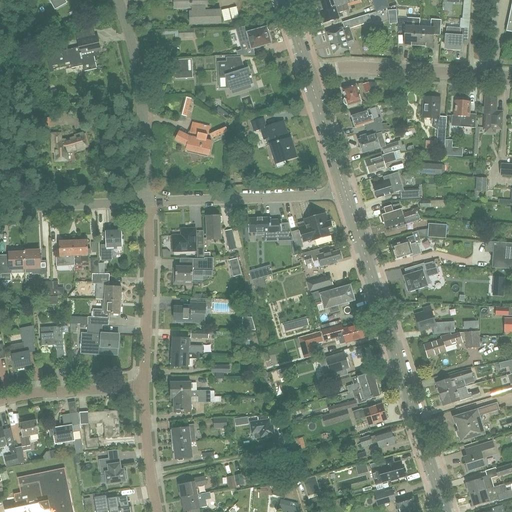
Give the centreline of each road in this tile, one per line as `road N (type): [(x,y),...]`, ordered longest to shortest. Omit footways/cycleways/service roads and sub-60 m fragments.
road 1 (secondary): [(445,511),(344,191)]
road 2 (residential): [(147,202),(139,83),(116,0)]
road 3 (residential): [(511,77),(362,67),(307,74)]
road 4 (track): [(305,511),(282,449),(150,476)]
road 5 (residential): [(147,202),(344,191)]
road 6 (residential): [(143,386),(147,202)]
road 7 (residential): [(0,209),(147,202)]
road 8 (residential): [(0,400),(143,386)]
road 9 (residential): [(156,511),(143,386)]
road 10 (secondary): [(344,191),(307,74)]
